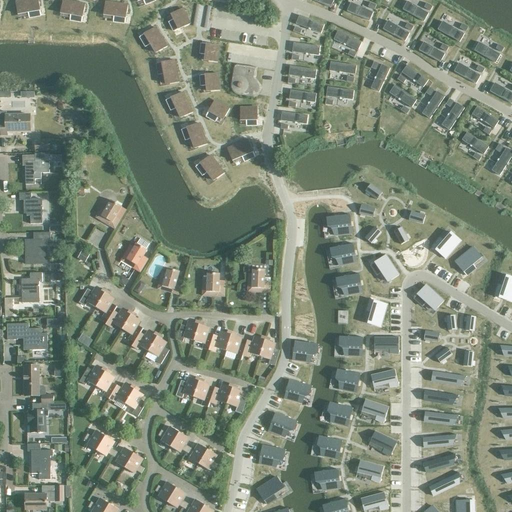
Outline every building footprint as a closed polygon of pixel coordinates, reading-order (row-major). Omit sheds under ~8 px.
[(37,0),(29,0),(15,2),(18,15),(28,13),(29,18),(41,16),(37,0)] [(115,0),(111,0),(105,15),(119,23),(130,8),(115,0)] [(311,0),(330,8),(333,0),(311,0)] [(63,1),(60,14),(70,15),(69,20),(82,22),(85,5),(63,1)] [(428,14),(407,2),(402,10),(423,22),(428,14)] [(373,13),(350,3),(347,12),(369,22),(373,13)] [(195,4),(191,26),(196,27),(200,5),(195,4)] [(206,6),(202,28),(207,29),(211,7),(206,6)] [(173,20),(169,22),(174,32),(189,25),(182,9),(171,15),(173,20)] [(324,26),(299,16),(296,25),(308,30),(310,31),(310,30),(320,34),(324,26)] [(409,34),(388,22),(383,30),(405,42),(409,34)] [(464,35),(442,22),(438,30),(459,43),(464,35)] [(155,28),(140,37),(146,48),(150,45),(156,54),(166,47),(155,28)] [(361,43),(337,32),(333,40),(343,45),(343,46),(345,46),(358,51),(361,43)] [(444,55),(423,43),(419,51),(440,63),(444,55)] [(500,55),(479,43),(474,51),(495,63),(500,55)] [(202,44),(200,55),(205,56),(205,61),(216,63),(219,46),(202,44)] [(318,56),(320,47),(293,44),(292,53),(305,55),(307,56),(307,55),(318,56)] [(174,61),(157,64),(159,76),(164,75),(166,85),(178,83),(174,61)] [(355,75),(356,66),(330,63),(329,72),(339,73),(339,74),(341,74),(341,73),(355,75)] [(480,76),(459,64),(454,72),(476,84),(480,76)] [(379,93),(390,69),(381,65),(375,78),(374,79),(375,80),(370,89),(379,93)] [(423,88),(428,81),(407,66),(401,73),(413,81),(413,82),(414,83),(415,82),(423,88)] [(235,67),(231,90),(233,95),(238,99),(255,101),(260,98),(262,89),(256,80),(258,71),(235,67)] [(315,80),(316,71),(290,67),(288,76),(302,78),(302,79),(304,79),(304,78),(315,80)] [(217,74),(200,76),(201,87),(206,87),(207,92),(219,91),(217,74)] [(511,103),(511,93),(494,84),(490,92),(511,104),(511,103)] [(416,101),(394,86),(389,94),(398,100),(399,101),(400,101),(411,109),(416,101)] [(352,101),(354,91),(327,88),(326,97),(339,99),(339,100),(341,100),(341,99),(352,101)] [(314,104),(316,95),(290,91),(289,100),(303,102),(303,103),(304,103),(305,102),(314,104)] [(430,120),(444,97),(437,92),(429,103),(428,103),(427,105),(428,105),(422,114),(430,120)] [(182,93),(166,100),(172,111),(176,109),(180,118),(192,113),(182,93)] [(214,102),(206,116),(216,122),(218,118),(223,120),(229,110),(214,102)] [(449,131),(464,109),(456,104),(449,115),(448,115),(447,116),(447,117),(441,126),(449,131)] [(498,122),(477,107),(472,115),(480,120),(480,121),(481,122),(482,121),(493,129),(498,122)] [(257,109),(240,109),(240,121),(246,121),(246,126),(257,125),(257,109)] [(6,132),(30,132),(29,116),(6,117),(6,113),(0,112),(0,135),(0,136),(6,136),(6,132)] [(306,125),(308,116),(282,113),(280,122),(295,124),(294,124),(296,124),(306,125)] [(199,124),(182,130),(186,141),(191,140),(194,149),(206,145),(199,124)] [(488,148),(467,133),(462,141),(470,146),(469,147),(471,148),(471,147),(483,155),(488,148)] [(47,141),(34,142),(34,153),(47,152),(47,141)] [(248,141),(227,150),(232,161),(241,157),(243,162),(255,157),(248,141)] [(499,176),(511,156),(511,152),(506,149),(498,160),(497,161),(497,162),(491,171),(499,176)] [(35,161),(25,162),(25,180),(25,185),(35,184),(34,179),(41,179),(41,174),(49,174),(49,154),(35,154),(35,161)] [(210,156),(196,166),(203,176),(207,173),(213,181),(223,174),(210,156)] [(370,184),(365,191),(374,198),(379,192),(370,184)] [(31,194),(19,194),(19,201),(24,201),(24,215),(26,215),(26,217),(30,217),(30,225),(42,225),(41,216),(41,200),(31,200),(31,194)] [(105,203),(98,214),(108,220),(105,224),(115,230),(126,210),(111,201),(109,205),(105,203)] [(360,205),(358,214),(370,216),(372,208),(360,205)] [(413,213),(411,221),(423,224),(425,216),(413,213)] [(349,215),(327,217),(328,227),(334,227),(335,236),(351,234),(349,215)] [(372,230),(365,239),(371,244),(379,235),(372,230)] [(402,231),(395,235),(400,245),(408,241),(402,231)] [(439,237),(431,247),(444,259),(460,241),(450,232),(443,241),(439,237)] [(48,264),(47,243),(50,243),(50,234),(36,234),(36,241),(24,241),(25,265),(48,264)] [(130,246),(121,262),(140,273),(145,264),(148,260),(143,257),(146,251),(145,250),(149,245),(140,240),(137,245),(136,244),(134,248),(130,246)] [(352,244),(330,249),(332,258),(338,257),(340,266),(356,263),(352,244)] [(472,247),(454,262),(465,276),(475,268),(472,264),(481,257),(472,247)] [(82,250),(78,258),(85,262),(89,254),(86,252),(86,251),(83,249),(82,250)] [(384,256),(369,266),(376,277),(381,274),(387,283),(397,276),(384,256)] [(163,272),(160,282),(164,283),(163,287),(169,289),(168,293),(173,294),(176,284),(177,279),(179,273),(168,269),(166,274),(163,272)] [(270,294),(270,283),(270,278),(264,278),(265,271),(253,270),(252,275),(248,275),(248,293),(270,294)] [(21,281),(21,304),(22,304),(22,303),(28,303),(28,299),(39,299),(38,283),(42,283),(42,274),(30,274),(30,280),(21,281)] [(203,278),(202,296),(224,297),(225,286),(225,282),(219,282),(219,275),(207,274),(207,279),(203,278)] [(358,274),(337,278),(338,288),(344,287),(346,296),(362,293),(358,274)] [(498,284),(494,297),(511,302),(511,298),(511,277),(506,275),(503,286),(498,284)] [(119,278),(117,282),(123,286),(127,280),(123,277),(119,278)] [(425,285),(413,299),(422,308),(426,304),(434,311),(443,302),(425,285)] [(96,309),(106,292),(104,290),(103,293),(95,288),(93,293),(87,290),(79,304),(85,307),(87,303),(96,309)] [(106,292),(96,309),(105,314),(102,318),(108,321),(114,312),(117,308),(111,304),(114,300),(107,295),(109,293),(106,292)] [(5,318),(13,317),(12,299),(4,299),(5,318)] [(369,299),(365,312),(370,313),(367,324),(379,328),(386,305),(369,299)] [(108,321),(105,325),(111,329),(113,325),(122,330),(132,313),(130,312),(129,314),(122,310),(119,315),(114,312),(108,321)] [(132,313),(122,330),(131,336),(129,340),(134,343),(140,334),(143,330),(138,326),(140,322),(133,317),(135,315),(132,313)] [(455,316),(446,317),(447,329),(456,328),(455,316)] [(467,316),(465,328),(474,329),(475,317),(467,316)] [(194,342),(200,323),(197,322),(196,325),(188,322),(187,327),(181,326),(176,341),(183,343),(184,339),(194,342)] [(202,324),(200,323),(194,342),(204,345),(202,349),(209,351),(213,336),(208,334),(209,329),(201,326),(202,324)] [(6,325),(7,341),(17,341),(17,340),(23,340),(23,351),(47,350),(46,334),(42,334),(42,330),(34,330),(28,330),(28,325),(6,325)] [(134,343),(131,347),(137,351),(140,347),(148,352),(159,335),(156,334),(155,336),(148,332),(145,337),(140,334),(134,343)] [(219,338),(213,336),(209,351),(215,353),(216,349),(226,352),(232,333),(229,332),(229,335),(221,332),(219,338)] [(425,332),(423,340),(435,342),(436,334),(425,332)] [(232,333),(226,352),(236,355),(235,359),(241,361),(243,357),(242,357),(246,346),(245,346),(240,344),(242,339),(234,336),(235,334),(232,333)] [(161,365),(169,351),(164,348),(167,343),(160,339),(161,337),(159,335),(148,352),(145,358),(154,363),(155,362),(161,365)] [(247,341),(245,346),(246,346),(242,357),(243,357),(248,358),(250,354),(260,357),(266,338),(263,337),(262,340),(254,338),(253,343),(247,341)] [(362,337),(340,337),(340,347),(346,347),(345,356),(361,356),(362,337)] [(87,338),(83,345),(88,348),(92,341),(87,338)] [(266,338),(260,357),(270,360),(268,365),(275,367),(280,351),(274,350),(275,344),(267,342),(268,339),(266,338)] [(398,338),(374,338),(374,350),(390,350),(390,354),(398,355),(398,338)] [(295,342),(292,361),(308,363),(309,354),(315,354),(316,345),(295,342)] [(511,347),(504,347),(503,357),(511,357),(511,347)] [(444,349),(435,357),(440,363),(449,356),(444,349)] [(464,355),(463,367),(471,367),(473,355),(464,355)] [(126,359),(122,364),(127,367),(131,362),(126,359)] [(39,366),(24,366),(24,397),(39,397),(39,396),(41,396),(44,396),(44,389),(42,387),(39,387),(39,366)] [(96,387),(107,370),(104,369),(103,371),(96,367),(93,372),(87,369),(79,383),(85,386),(87,382),(96,387)] [(64,368),(54,368),(54,379),(64,379),(64,368)] [(109,372),(107,370),(96,387),(105,393),(103,397),(108,400),(117,386),(112,383),(115,378),(107,374),(109,372)] [(339,370),(337,380),(342,381),(341,390),(356,393),(360,374),(339,370)] [(394,370),(370,376),(373,387),(389,384),(390,388),(397,387),(394,370)] [(432,372),(431,382),(460,386),(461,376),(432,372)] [(193,398),(200,379),(198,379),(197,381),(189,378),(187,384),(181,381),(176,397),(182,399),(184,395),(193,398)] [(203,380),(200,379),(193,398),(203,402),(202,406),(208,408),(210,404),(209,403),(213,393),(208,391),(210,386),(202,383),(203,380)] [(288,381),(283,399),(299,403),(301,394),(307,396),(309,386),(288,381)] [(125,405),(136,388),(133,386),(132,389),(125,385),(122,389),(117,386),(108,400),(115,404),(114,405),(122,410),(125,405)] [(214,388),(213,393),(209,403),(210,404),(215,406),(217,401),(227,405),(234,386),(231,385),(230,388),(222,385),(220,390),(214,388)] [(234,386),(227,405),(237,408),(235,413),(241,415),(247,400),(241,398),(243,392),(235,390),(236,387),(234,386)] [(138,389),(136,388),(125,405),(134,410),(132,414),(138,418),(146,404),(141,401),(144,396),(136,392),(138,389)] [(424,391),(423,401),(452,405),(453,395),(424,391)] [(44,396),(41,396),(41,405),(53,405),(53,396),(44,396)] [(365,400),(361,411),(376,416),(375,420),(382,424),(387,407),(365,400)] [(330,402),(328,412),(334,414),(331,422),(347,426),(352,408),(330,402)] [(47,417),(47,411),(39,411),(39,405),(25,405),(26,412),(30,412),(30,414),(25,414),(26,424),(30,424),(30,427),(26,427),(26,434),(44,433),(44,417),(47,417)] [(511,409),(503,410),(503,420),(511,419),(511,409)] [(425,413),(423,423),(452,425),(453,416),(425,413)] [(274,415),(268,432),(283,438),(286,430),(292,432),(295,422),(274,415)] [(170,448),(179,433),(170,427),(166,434),(161,431),(158,436),(163,439),(161,442),(170,448)] [(97,452),(105,437),(96,431),(92,438),(87,435),(84,440),(89,443),(87,446),(97,452)] [(375,431),(369,442),(384,449),(382,453),(389,457),(396,442),(375,431)] [(189,439),(179,433),(170,448),(180,453),(182,451),(186,454),(190,448),(185,445),(189,439)] [(319,436),(317,446),(323,447),(321,456),(337,460),(341,441),(319,436)] [(451,436),(422,438),(423,448),(452,446),(451,436)] [(105,437),(97,452),(106,457),(108,455),(112,457),(116,452),(111,449),(115,443),(105,437)] [(51,480),(50,457),(53,457),(53,451),(40,451),(39,445),(27,445),(27,451),(31,451),(31,474),(39,474),(39,481),(51,480)] [(194,451),(190,448),(186,454),(191,456),(189,459),(199,465),(208,450),(198,445),(194,451)] [(262,446),(258,465),(274,468),(276,459),(282,460),(284,450),(262,446)] [(121,455),(116,452),(112,457),(117,460),(115,463),(125,469),(134,454),(124,449),(121,455)] [(208,450),(199,465),(208,471),(210,468),(215,471),(218,465),(213,462),(217,456),(208,450)] [(511,450),(503,451),(504,461),(511,460),(511,450)] [(143,460),(134,454),(125,469),(134,475),(136,472),(141,475),(144,469),(139,466),(143,460)] [(450,456),(422,464),(425,473),(453,466),(450,456)] [(359,461),(357,473),(372,477),(371,481),(379,483),(383,467),(359,461)] [(336,470),(314,473),(315,483),(321,482),(323,491),(338,489),(336,470)] [(454,475),(428,488),(432,497),(458,484),(454,475)] [(275,477),(255,490),(265,505),(276,498),(273,494),(282,488),(275,477)] [(167,503),(176,489),(167,483),(163,489),(158,486),(155,492),(160,495),(158,498),(167,503)] [(43,496),(25,496),(25,510),(46,510),(46,503),(56,503),(64,503),(64,499),(64,493),(64,487),(56,487),(43,487),(43,496)] [(176,489),(167,503),(177,509),(178,506),(183,509),(187,504),(182,501),(186,495),(176,489)] [(384,493),(361,499),(364,511),(379,507),(380,511),(388,509),(384,493)] [(105,511),(109,505),(100,499),(96,505),(91,503),(88,508),(93,511),(92,511),(105,511)] [(348,511),(345,499),(324,505),(325,511),(348,511)] [(187,504),(183,509),(187,511),(200,511),(205,506),(195,500),(191,507),(187,504)] [(473,511),(474,501),(456,501),(455,511),(473,511)]
